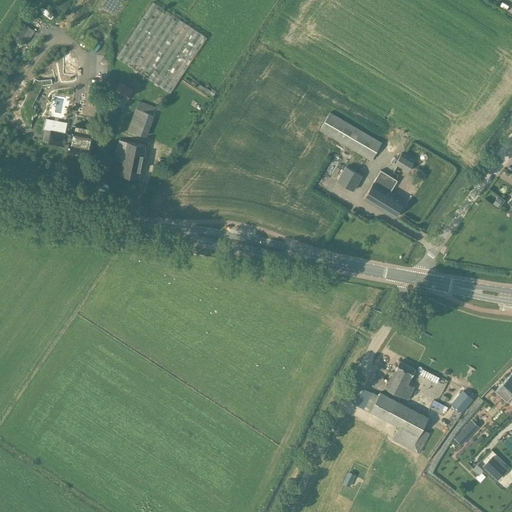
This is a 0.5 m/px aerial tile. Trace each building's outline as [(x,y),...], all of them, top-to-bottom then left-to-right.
[(153,2),(116,57),(170,93),(207,37),(153,2)] [(26,24),(19,34),(27,41),(35,30),(26,24)] [(60,76),(71,73),(69,62),(58,65),(60,76)] [(134,90),(127,86),(120,81),(114,91),(128,99),(134,90)] [(208,94),(209,93),(213,96),(216,91),(212,89),(211,91),(205,87),(205,88),(200,84),(198,87),(208,94)] [(136,108),(128,130),(146,137),(157,108),(160,109),(163,103),(142,95),(140,102),(139,102),(136,108)] [(382,142),(330,112),(319,130),(371,160),(382,142)] [(69,141),(67,152),(90,156),(92,145),(89,144),(90,140),(92,141),(94,130),(92,129),(92,128),(91,128),(91,129),(76,126),(76,125),(75,125),(75,126),(72,125),(70,136),(67,135),(67,133),(51,130),(49,143),(65,146),(66,140),(69,141)] [(119,140),(115,160),(123,162),(121,175),(139,178),(145,145),(119,140)] [(395,164),(397,165),(408,171),(414,161),(401,153),(395,164)] [(346,166),(337,182),(353,191),(362,175),(346,166)] [(380,170),(363,199),(394,217),(404,202),(390,193),(397,180),(380,170)] [(502,200),(497,196),(493,203),(498,207),(502,200)] [(386,389),(407,400),(414,387),(407,383),(415,369),(400,361),(395,370),(386,389)] [(511,372),(495,391),(507,402),(511,396),(511,372)] [(462,390),(451,403),(462,413),(473,399),(462,390)] [(380,391),(370,412),(399,427),(392,439),(411,449),(420,433),(428,417),(380,391)] [(454,438),(461,445),(479,426),(471,419),(454,438)] [(499,478),(507,469),(492,455),(484,464),(499,478)] [(483,476),(487,472),(481,467),(478,470),(483,476)] [(342,484),(349,487),(355,475),(348,471),(342,484)]
